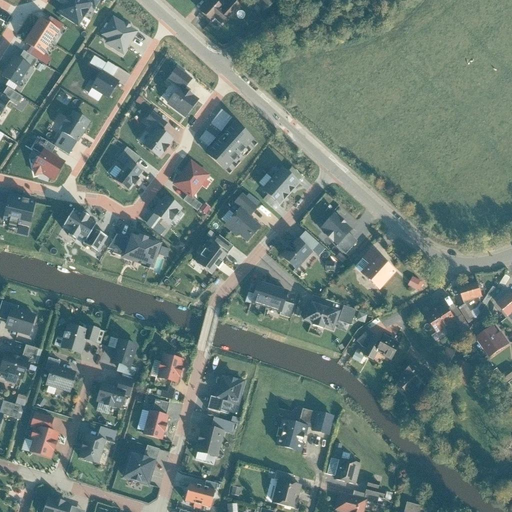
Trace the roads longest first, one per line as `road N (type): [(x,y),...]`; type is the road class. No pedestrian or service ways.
road 1 (residential): [(333,163),(221,296),(163,511)]
road 2 (residential): [(231,71),(132,212),(61,193)]
road 3 (residential): [(452,266),(411,239),(333,163)]
road 4 (residential): [(333,163),(231,71)]
road 5 (residential): [(94,368),(58,484)]
